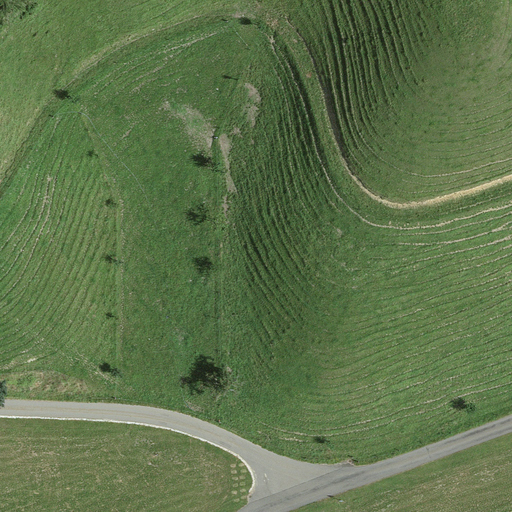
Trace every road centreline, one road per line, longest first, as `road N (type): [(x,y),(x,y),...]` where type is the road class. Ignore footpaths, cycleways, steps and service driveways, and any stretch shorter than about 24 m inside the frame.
road 1 (track): [(0,183),(60,99),(112,57),(236,12),(269,16),(290,32),(336,163),(351,194),(368,207),(398,215),(442,209),(511,184)]
road 2 (unclassified): [(262,511),(511,422)]
